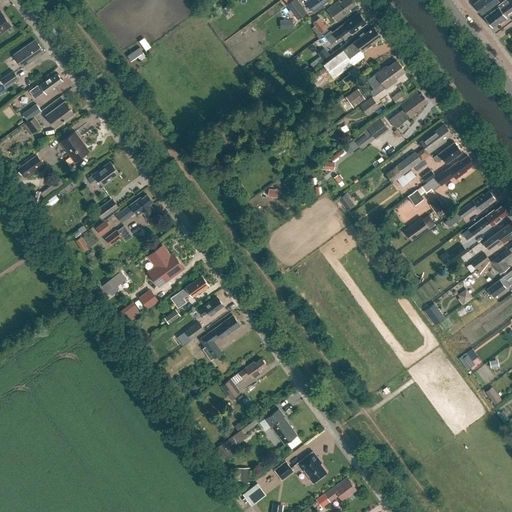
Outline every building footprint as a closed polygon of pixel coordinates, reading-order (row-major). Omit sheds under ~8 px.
[(297,19),(306,12),(297,0),(291,0),(286,4),(297,19)] [(311,0),(306,3),(312,11),(318,7),(328,0),(328,1),(328,0),(311,0)] [(349,10),(356,5),(352,0),(343,0),(340,2),(339,0),(326,10),(336,22),(350,12),(349,10)] [(498,2),(497,0),(478,0),(473,4),(481,14),(489,8),(498,2)] [(511,0),(504,0),(497,6),(498,7),(485,17),(492,26),(497,22),(498,23),(505,18),(504,15),(511,9),(511,0)] [(0,34),(11,26),(1,12),(0,13),(0,34)] [(357,29),(366,23),(362,18),(362,17),(361,14),(359,14),(358,12),(344,23),(344,24),(332,32),(338,39),(349,31),(351,33),(353,32),(355,33),(357,31),(357,29)] [(317,35),(327,28),(319,18),(312,23),(315,26),(312,28),(317,35)] [(280,29),(290,28),(289,19),(279,20),(280,29)] [(362,51),(381,37),(373,27),(371,29),(371,28),(369,30),(355,41),(324,64),(333,77),(353,63),(349,57),(360,49),(362,51)] [(142,50),(147,48),(142,38),(138,40),(142,50)] [(34,58),(43,51),(35,40),(14,55),(23,68),(35,59),(34,58)] [(140,48),(128,57),(131,61),(144,53),(140,48)] [(324,48),(317,53),(320,57),(310,64),(313,67),(329,55),(324,48)] [(397,61),(388,67),(393,74),(373,89),(370,91),(373,96),(385,88),(397,80),(396,78),(405,72),(397,61)] [(393,74),(388,67),(386,66),(375,74),(367,80),(373,89),(393,74)] [(7,88),(19,80),(13,71),(1,79),(7,88)] [(54,87),(62,81),(57,74),(50,79),(49,78),(39,85),(40,86),(39,87),(38,85),(30,91),(35,98),(45,91),(47,94),(55,88),(54,87)] [(353,107),(365,99),(357,88),(345,97),(353,107)] [(398,92),(391,97),(397,104),(404,99),(398,92)] [(418,108),(427,102),(421,93),(419,95),(417,93),(401,104),(404,109),(389,120),(395,128),(419,110),(418,108)] [(378,106),(371,97),(360,105),(367,115),(378,106)] [(74,114),(65,102),(46,115),(55,128),(74,114)] [(28,121),(41,111),(36,104),(22,114),(28,121)] [(41,127),(34,117),(24,125),(31,134),(41,127)] [(389,130),(380,118),(367,128),(376,140),(389,130)] [(424,148),(416,153),(421,161),(429,155),(428,153),(445,141),(444,139),(451,134),(444,124),(420,142),(424,148)] [(14,139),(22,133),(19,128),(10,134),(14,139)] [(75,161),(89,151),(75,132),(61,142),(75,161)] [(348,154),(358,147),(353,140),(344,148),(348,154)] [(446,162),(461,151),(454,142),(439,152),(439,153),(434,157),(438,162),(443,158),(446,162)] [(415,151),(385,173),(392,182),(421,161),(416,153),(415,151)] [(25,178),(43,164),(36,154),(17,168),(25,178)] [(459,161),(444,172),(443,171),(422,187),(426,193),(431,189),(432,191),(440,185),(438,183),(446,177),(447,178),(452,174),(455,178),(464,172),(465,170),(473,164),(467,156),(460,162),(459,161)] [(334,171),(335,162),(324,161),(324,170),(334,171)] [(103,186),(119,174),(110,162),(88,178),(91,183),(97,178),(103,186)] [(435,176),(430,170),(422,176),(426,182),(435,176)] [(415,177),(411,171),(403,176),(407,182),(415,177)] [(27,203),(19,209),(24,217),(33,211),(34,210),(35,209),(35,208),(36,207),(36,206),(41,192),(32,190),(27,203)] [(421,197),(417,190),(408,197),(413,203),(421,197)] [(487,205),(486,204),(494,198),(493,197),(493,195),(491,192),(489,192),(489,191),(483,195),(482,193),(473,200),(457,212),(462,218),(466,215),(477,207),(480,210),(487,205)] [(338,199),(346,210),(354,205),(345,193),(338,199)] [(149,203),(152,201),(147,194),(141,198),(140,197),(130,204),(117,214),(122,221),(136,211),(138,214),(142,211),(147,217),(155,211),(149,203)] [(101,219),(118,207),(112,198),(95,210),(101,219)] [(438,198),(429,204),(435,212),(443,206),(438,198)] [(495,211),(494,210),(469,228),(468,227),(464,230),(469,237),(473,234),(473,235),(490,222),(493,225),(497,222),(498,220),(507,213),(501,206),(495,211)] [(421,217),(404,230),(411,240),(429,228),(428,228),(434,223),(428,215),(422,219),(421,217)] [(101,236),(111,228),(105,220),(95,228),(101,236)] [(503,242),(511,235),(511,221),(483,242),(488,248),(501,239),(503,242)] [(71,240),(81,233),(78,229),(68,237),(71,240)] [(110,245),(122,237),(117,230),(105,238),(110,245)] [(87,248),(80,237),(75,241),(82,251),(87,248)] [(446,259),(457,252),(448,240),(438,247),(446,259)] [(165,249),(162,245),(148,255),(157,268),(149,274),(158,285),(183,267),(177,260),(174,262),(169,256),(169,253),(167,251),(165,249)] [(511,245),(491,261),(500,273),(508,266),(505,261),(511,255),(511,245)] [(434,253),(429,257),(432,262),(438,258),(434,253)] [(489,259),(485,253),(471,263),(475,269),(489,259)] [(492,264),(487,261),(478,274),(483,277),(492,264)] [(429,279),(418,265),(401,277),(412,292),(429,279)] [(494,297),(506,288),(504,286),(511,279),(511,270),(487,288),(494,297)] [(201,288),(207,284),(202,276),(196,281),(195,280),(170,298),(178,308),(185,303),(183,297),(182,295),(188,291),(192,296),(202,289),(201,288)] [(454,296),(461,305),(471,297),(464,288),(454,296)] [(147,309),(158,301),(150,289),(138,297),(147,309)] [(210,316),(224,306),(217,296),(203,306),(204,307),(199,310),(203,316),(208,312),(210,316)] [(424,311),(434,325),(444,317),(434,303),(424,311)] [(128,322),(141,313),(135,304),(122,314),(128,322)] [(465,314),(471,311),(467,304),(461,307),(465,314)] [(168,324),(180,316),(175,310),(164,318),(168,324)] [(221,339),(240,325),(233,316),(199,339),(205,347),(202,348),(210,360),(213,358),(213,359),(222,353),(214,341),(219,337),(221,339)] [(185,331),(191,340),(205,330),(198,321),(185,331)] [(145,342),(150,335),(144,331),(140,338),(145,342)] [(153,363),(158,359),(153,350),(147,353),(153,363)] [(171,370),(189,360),(187,355),(168,365),(171,370)] [(474,364),(467,355),(462,358),(469,368),(474,364)] [(260,369),(266,365),(261,358),(255,363),(254,361),(244,368),(245,369),(221,386),(230,399),(240,392),(234,384),(243,378),(249,374),(252,378),(261,372),(260,369)] [(199,385),(197,381),(194,381),(190,382),(190,386),(191,389),(195,390),(198,388),(199,385)] [(171,384),(165,389),(179,408),(186,403),(171,384)] [(494,404),(501,400),(492,387),(485,392),(494,404)] [(297,435),(283,416),(278,410),(260,423),(263,427),(269,422),(285,444),(297,435)] [(503,411),(498,414),(504,422),(508,419),(503,411)] [(217,448),(221,453),(226,449),(227,451),(237,444),(232,437),(217,448)] [(326,472),(318,462),(320,461),(313,451),(297,463),(303,471),(304,471),(313,483),(326,472)] [(281,481),(293,471),(285,461),(273,470),(281,481)] [(249,483),(249,468),(238,468),(238,483),(249,483)] [(324,495),(324,494),(316,500),(321,507),(338,496),(342,502),(349,496),(348,495),(356,490),(347,478),(324,495)] [(257,483),(242,494),(251,506),(266,495),(257,483)] [(273,503),(271,511),(282,511),(284,505),(273,503)]
